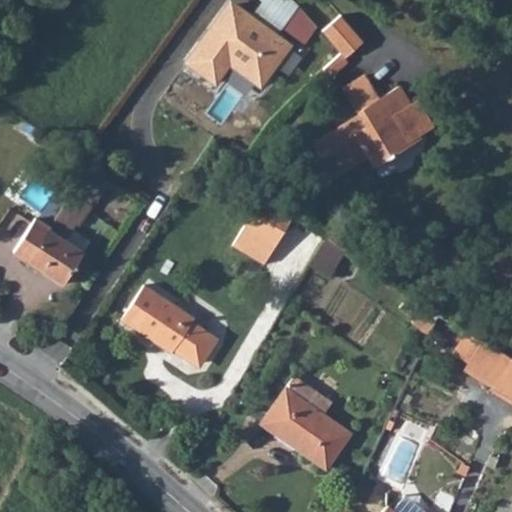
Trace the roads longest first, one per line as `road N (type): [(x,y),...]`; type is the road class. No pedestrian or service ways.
road 1 (secondary): [(0,364),(188,511)]
road 2 (residential): [(511,125),(345,0)]
